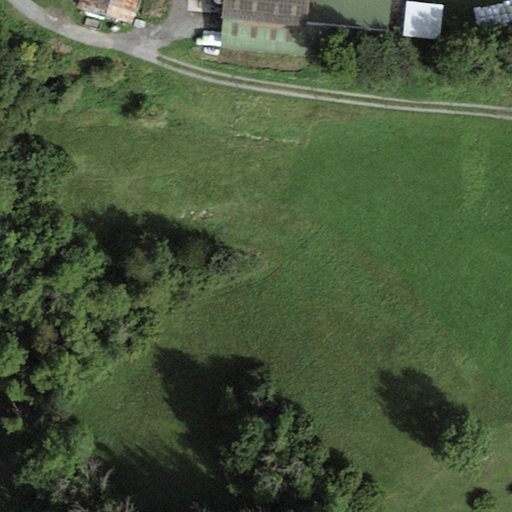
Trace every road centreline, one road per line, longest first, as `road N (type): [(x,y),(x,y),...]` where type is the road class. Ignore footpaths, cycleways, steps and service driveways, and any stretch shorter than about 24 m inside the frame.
road 1 (track): [(135,49),(243,84),(511,114)]
road 2 (track): [(17,0),(61,27),(135,49)]
